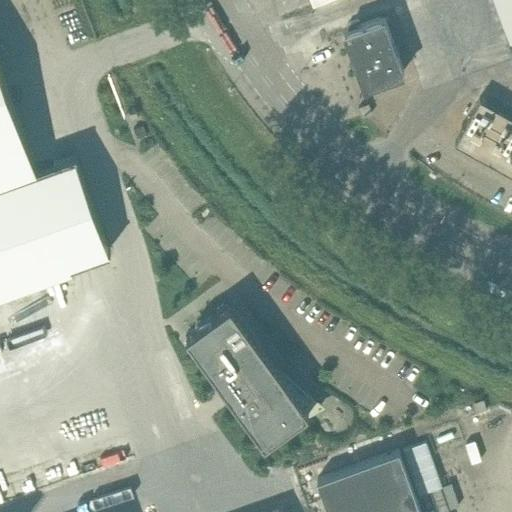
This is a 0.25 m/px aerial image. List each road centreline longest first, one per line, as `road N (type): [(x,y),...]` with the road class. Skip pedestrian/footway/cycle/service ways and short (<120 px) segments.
road 1 (unknown): [(226,19),(151,31),(103,52),(83,77),(100,171),(188,422),(190,442),(169,498)]
road 2 (unclassified): [(511,271),(397,208),(347,167),(260,73),(216,0)]
